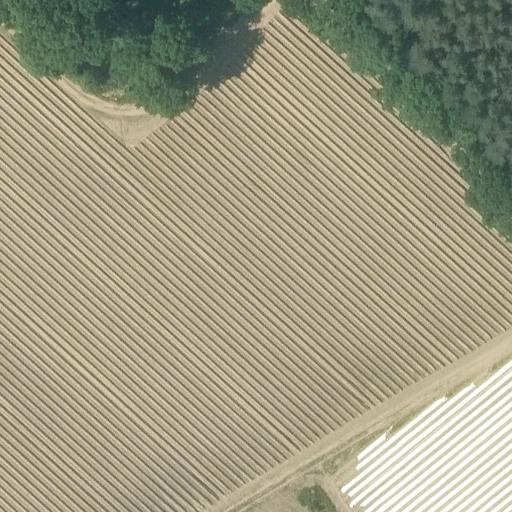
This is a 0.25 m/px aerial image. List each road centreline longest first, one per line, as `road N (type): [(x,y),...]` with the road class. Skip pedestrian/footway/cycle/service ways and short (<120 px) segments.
road 1 (track): [(285,0),(269,1),(195,96),(151,119),(105,109),(0,17)]
road 2 (track): [(511,271),(354,49),(304,0)]
road 3 (track): [(511,349),(261,511)]
